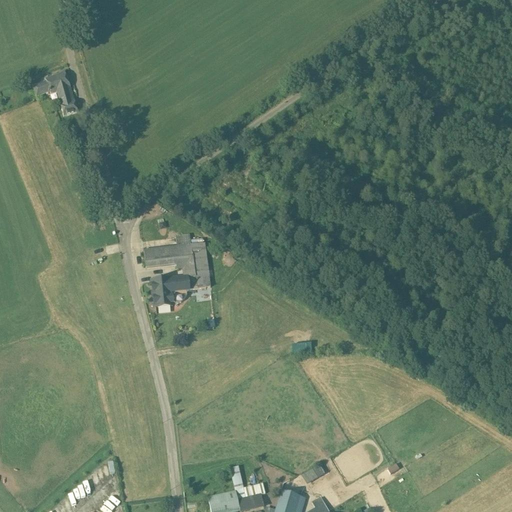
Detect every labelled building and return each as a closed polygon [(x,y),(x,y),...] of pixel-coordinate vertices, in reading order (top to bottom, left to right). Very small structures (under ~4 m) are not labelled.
[(46,82),(32,87),(36,98),(49,94),(50,96),(56,93),(63,117),(77,114),(74,101),(71,102),(67,88),(69,88),(64,72),(46,80),(46,82)] [(78,136),(67,139),(68,145),(79,142),(78,136)] [(205,245),(143,252),(146,269),(177,266),(178,270),(184,269),(186,279),(187,279),(188,292),(210,289),(205,245)] [(169,281),(152,283),(154,309),(172,307),(171,294),(188,292),(187,279),(186,279),(169,281)] [(293,354),(312,353),(312,344),(293,344),(293,354)] [(388,469),(391,475),(400,470),(397,464),(388,469)] [(302,474),(306,483),(325,476),(321,466),(302,474)] [(263,487),(248,490),(250,499),(260,497),(265,496),(263,487)] [(376,489),(368,487),(364,500),(372,502),(376,489)] [(294,511),(299,498),(281,493),(275,511),(294,511)] [(235,494),(208,501),(210,511),(239,511),(237,502),(235,494)] [(237,502),(239,511),(248,511),(263,509),(260,497),(250,499),(237,502)]
